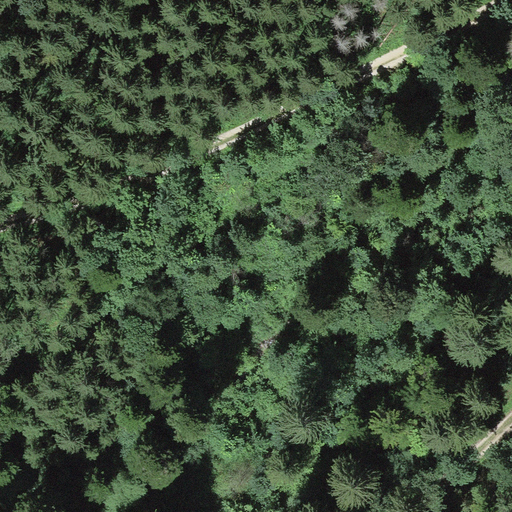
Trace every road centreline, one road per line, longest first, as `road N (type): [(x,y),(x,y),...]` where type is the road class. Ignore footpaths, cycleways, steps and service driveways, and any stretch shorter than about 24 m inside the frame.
road 1 (track): [(0,224),(188,157),(506,0)]
road 2 (track): [(409,511),(511,423)]
